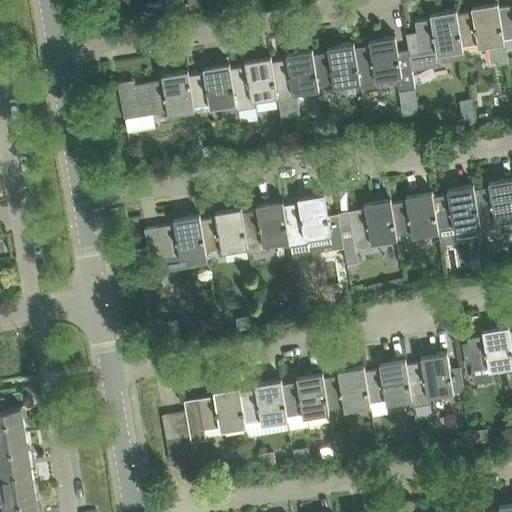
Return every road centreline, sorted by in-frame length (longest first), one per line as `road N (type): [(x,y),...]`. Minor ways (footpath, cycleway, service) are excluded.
road 1 (residential): [(79,195),(511,141)]
road 2 (residential): [(107,373),(364,327),(511,288)]
road 3 (residential): [(130,511),(381,474),(511,465)]
road 4 (residential): [(55,54),(345,0)]
road 5 (residential): [(66,511),(32,312)]
road 6 (residential): [(32,312),(0,115)]
road 7 (residential): [(79,195),(55,54)]
road 8 (residential): [(130,511),(107,373)]
